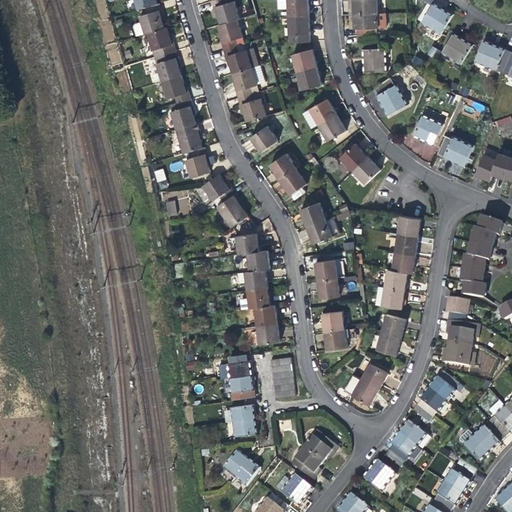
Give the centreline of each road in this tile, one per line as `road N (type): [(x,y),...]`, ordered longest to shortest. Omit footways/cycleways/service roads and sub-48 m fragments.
road 1 (residential): [(325,401),(304,364),(284,236),(227,143),(181,0)]
road 2 (residential): [(372,437),(420,347),(453,190)]
road 3 (residential): [(327,0),(333,59),(358,113),(395,154),(453,190)]
